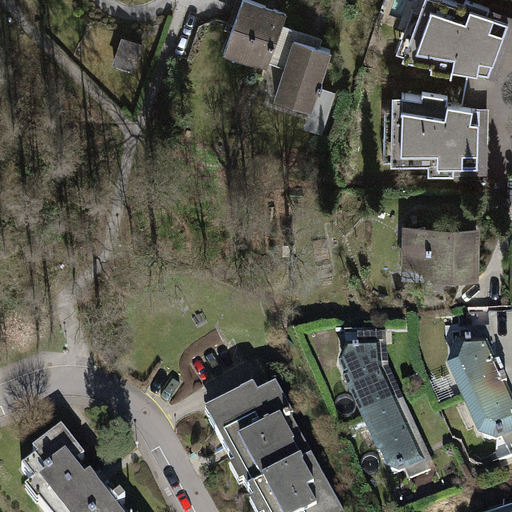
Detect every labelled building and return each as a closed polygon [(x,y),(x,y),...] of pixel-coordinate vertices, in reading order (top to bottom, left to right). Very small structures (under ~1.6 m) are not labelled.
[(282,25),(286,13),(250,0),(243,0),(225,51),(267,66),(269,60),(272,52),(282,25)] [(496,75),(511,31),(511,20),(488,12),(490,6),(473,0),(464,0),(464,3),(455,0),(432,0),(428,14),(412,57),(411,58),(432,62),(431,69),(451,73),(453,66),(489,73),(496,75)] [(412,57),(428,14),(412,8),(397,52),(412,57)] [(319,83),(331,50),(306,41),(308,34),(282,25),(272,52),(289,57),(286,66),(275,97),(310,109),(317,89),(320,91),(322,84),(319,83)] [(143,45),(123,38),(115,62),(134,69),(143,45)] [(272,52),(269,60),(286,66),(289,57),(272,52)] [(320,91),(317,89),(310,109),(305,127),(320,132),(333,95),(320,91)] [(401,162),(401,163),(429,163),(428,173),(454,174),(454,163),(485,164),(487,107),(479,107),(447,101),(448,95),(423,90),(421,96),(402,93),(402,108),(401,162)] [(384,161),(401,162),(402,108),(385,107),(384,161)] [(409,227),(409,247),(421,247),(422,227),(409,227)] [(474,276),(476,229),(422,227),(421,247),(409,247),(409,273),(458,274),(458,277),(474,276)] [(468,330),(469,341),(471,341),(471,346),(486,345),(490,344),(490,328),(468,330)] [(357,337),(358,349),(359,349),(359,354),(380,352),(381,372),(397,405),(404,401),(389,370),(386,334),(357,337)] [(451,361),(467,396),(494,384),(502,380),(503,379),(505,376),(501,366),(495,364),(491,366),(483,350),(485,348),(486,345),(471,346),(471,341),(469,341),(457,342),(451,361)] [(346,377),(366,419),(397,405),(381,372),(380,352),(359,354),(359,349),(358,349),(346,350),(342,362),(347,373),(346,377)] [(511,402),(502,380),(494,384),(500,396),(503,395),(505,399),(504,399),(511,415),(511,426),(501,431),(503,436),(504,437),(511,433),(511,402)] [(501,431),(511,426),(511,415),(504,399),(505,399),(503,395),(500,396),(494,384),(467,396),(485,435),(497,439),(503,436),(501,431)] [(244,483),(249,493),(283,474),(284,476),(312,461),(313,460),(289,417),(292,416),(275,386),(258,396),(253,387),(241,394),(246,403),(210,422),(235,466),(239,464),(248,481),(244,483)] [(246,403),(241,394),(206,414),(210,422),(246,403)] [(436,470),(404,401),(397,405),(421,458),(403,466),(405,470),(404,471),(410,482),(436,470)] [(397,405),(366,419),(381,454),(384,455),(392,471),(399,473),(404,471),(405,470),(403,466),(421,458),(397,405)] [(122,511),(119,507),(111,511),(106,511),(72,468),(77,464),(84,458),(62,429),(33,452),(38,457),(22,470),(33,484),(45,499),(39,504),(45,511),(122,511)] [(340,511),(312,461),(284,476),(283,474),(249,493),(255,503),(259,501),(265,511),(340,511)] [(106,511),(111,511),(119,507),(96,478),(91,482),(77,464),(72,468),(106,511)] [(248,481),(239,464),(235,466),(233,467),(242,484),(244,483),(248,481)] [(37,506),(39,504),(45,499),(33,484),(25,491),(37,506)] [(265,511),(259,501),(255,503),(253,504),(258,511),(265,511)]
